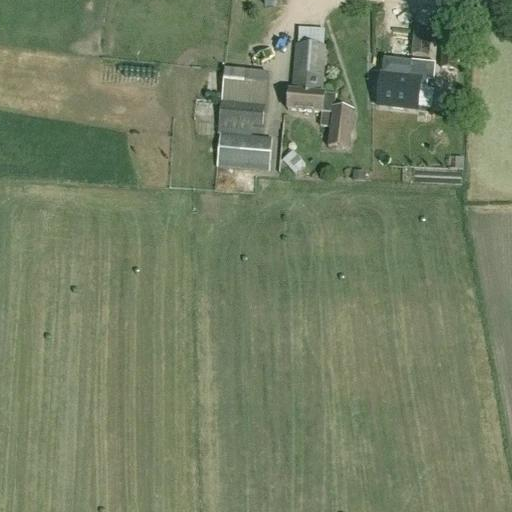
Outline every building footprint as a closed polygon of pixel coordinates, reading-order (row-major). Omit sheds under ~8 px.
[(441,69),(455,70),(459,28),(445,27),(441,69)] [(325,47),(324,47),(325,31),(298,29),(297,45),(296,45),(292,92),(289,92),(287,111),(323,114),(321,128),(331,130),(329,149),(347,151),(352,111),(322,107),(323,95),(321,95),(325,47)] [(414,31),(412,56),(428,58),(431,33),(414,31)] [(377,107),(417,112),(420,89),(427,90),(428,82),(434,83),(436,65),(411,62),(410,79),(381,76),(377,107)] [(225,70),(224,76),(222,99),(218,124),(217,137),(220,137),(216,169),(269,174),(273,140),(245,137),(246,128),(263,128),(265,108),(269,75),(225,70)] [(273,152),(286,168),(297,159),(284,144),(273,152)] [(358,174),(358,164),(342,164),(342,174),(358,174)]
